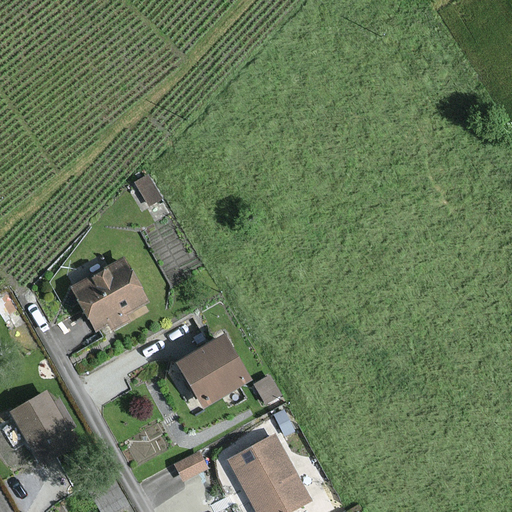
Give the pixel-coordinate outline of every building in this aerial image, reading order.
[(148,307),(125,263),(71,291),(98,341),(130,324),(127,318),(148,307)] [(249,381),(223,340),(177,368),(202,410),(249,381)] [(276,394),(268,379),(253,388),(261,403),(276,394)] [(77,442),(48,392),(15,411),(44,461),(77,442)] [(292,511),(309,502),(271,438),(228,463),(257,511),(292,511)] [(206,470),(197,454),(172,466),(181,483),(206,470)]
